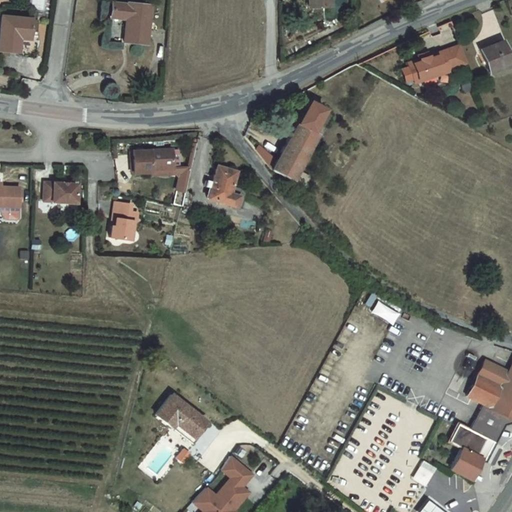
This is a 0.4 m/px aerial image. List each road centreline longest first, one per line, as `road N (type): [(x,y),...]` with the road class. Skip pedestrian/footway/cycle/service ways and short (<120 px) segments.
road 1 (unclassified): [(217,107),(298,214),(373,280),(511,339)]
road 2 (tertiary): [(452,4),(275,85)]
road 3 (tertiary): [(217,107),(112,118),(47,111)]
